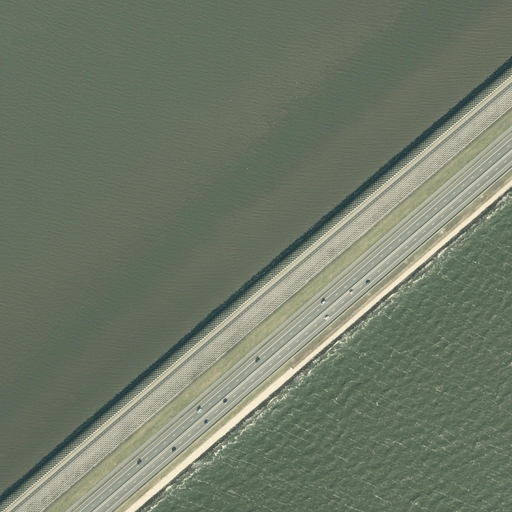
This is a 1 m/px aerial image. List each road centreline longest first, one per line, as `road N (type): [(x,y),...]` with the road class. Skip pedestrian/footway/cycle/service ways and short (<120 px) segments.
road 1 (motorway): [(511,142),(84,511)]
road 2 (motorway): [(101,511),(511,156)]
